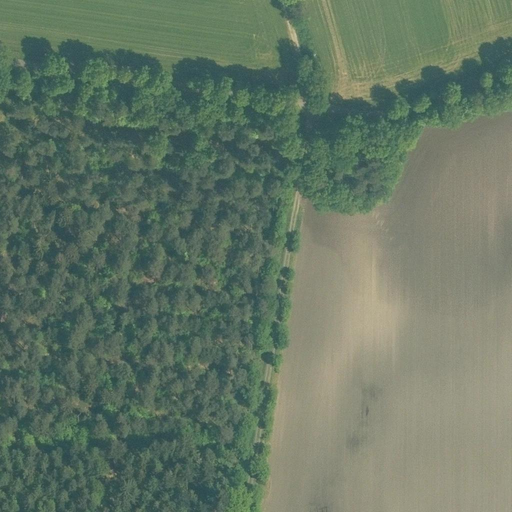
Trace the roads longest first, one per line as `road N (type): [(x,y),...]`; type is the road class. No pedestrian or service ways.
road 1 (unclassified): [(511,71),(440,98),(363,113),(0,59)]
road 2 (track): [(313,105),(244,511)]
